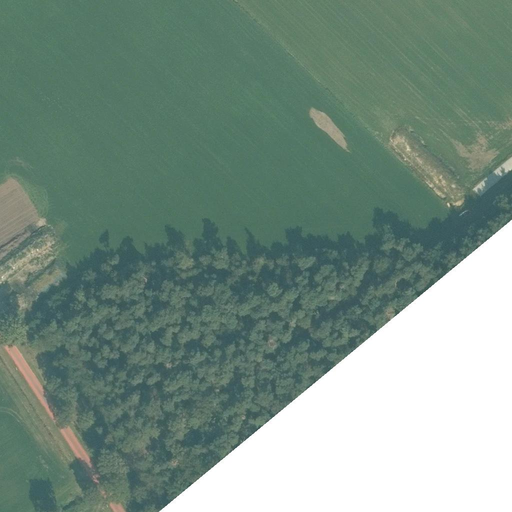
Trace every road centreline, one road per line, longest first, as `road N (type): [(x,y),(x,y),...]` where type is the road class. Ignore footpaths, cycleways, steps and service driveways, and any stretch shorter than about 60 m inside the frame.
road 1 (track): [(98,485),(511,189)]
road 2 (unclassified): [(115,511),(0,335)]
